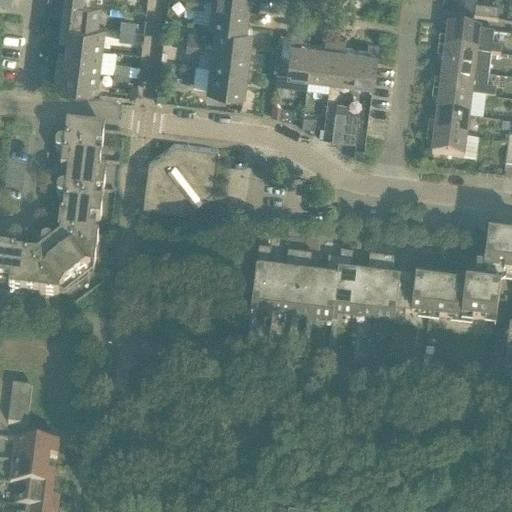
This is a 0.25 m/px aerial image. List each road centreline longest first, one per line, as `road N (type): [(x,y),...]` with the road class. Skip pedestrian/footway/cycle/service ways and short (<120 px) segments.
road 1 (residential): [(133,113),(236,126),(317,170),(388,187)]
road 2 (residential): [(388,187),(410,0)]
road 3 (residential): [(388,187),(511,203)]
